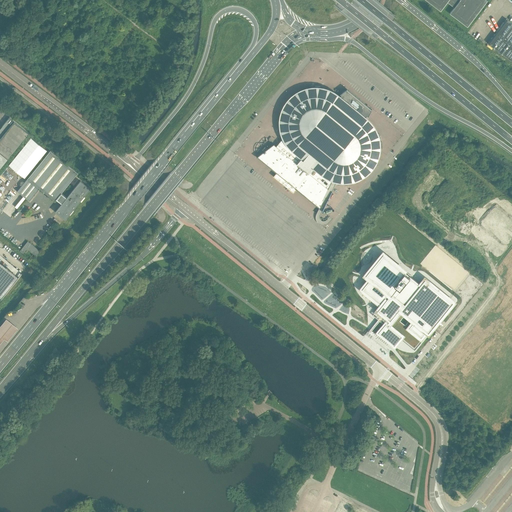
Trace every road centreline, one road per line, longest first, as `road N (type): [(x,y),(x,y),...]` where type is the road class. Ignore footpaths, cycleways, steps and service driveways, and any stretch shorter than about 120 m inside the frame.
road 1 (unclassified): [(444,511),(435,494),(442,441),(434,414),(185,207)]
road 2 (primary): [(40,340),(307,29)]
road 3 (primary): [(130,166),(187,95),(217,15),(248,14),(255,39),(194,124)]
road 4 (primary): [(194,124),(0,364)]
road 5 (primary): [(339,0),(511,140)]
road 6 (primary): [(330,32),(511,152)]
road 7 (primary): [(40,340),(145,253),(185,207)]
road 8 (primary): [(511,123),(360,0)]
road 9 (tertiary): [(130,166),(0,64)]
road 10 (primary): [(511,102),(401,0)]
road 11 (primary): [(277,4),(270,33),(194,124)]
